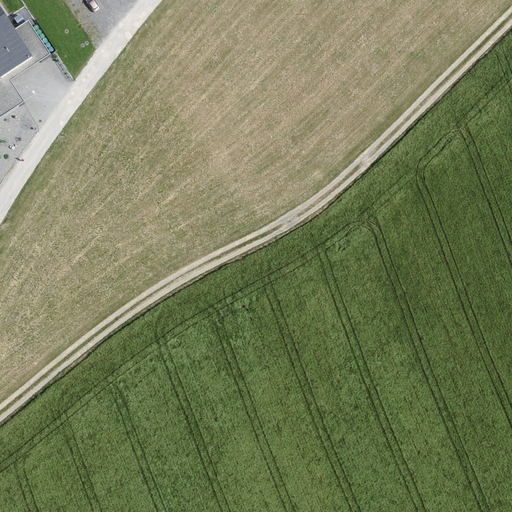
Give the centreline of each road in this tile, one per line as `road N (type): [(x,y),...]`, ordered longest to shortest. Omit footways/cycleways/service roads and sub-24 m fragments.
road 1 (track): [(0,410),(133,305),(288,220),(511,10)]
road 2 (residential): [(146,0),(0,197)]
